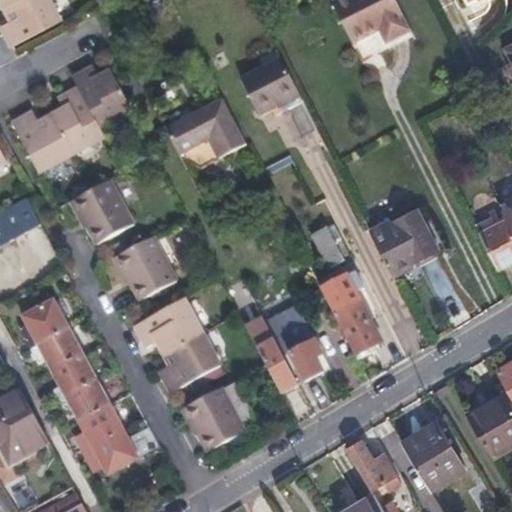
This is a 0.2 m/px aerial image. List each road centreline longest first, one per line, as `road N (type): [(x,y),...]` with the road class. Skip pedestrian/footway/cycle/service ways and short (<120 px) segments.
road 1 (residential): [(202,506),(511,320)]
road 2 (unknown): [(298,120),(425,372)]
road 3 (residential): [(77,279),(202,506)]
road 4 (unknown): [(97,511),(0,328)]
